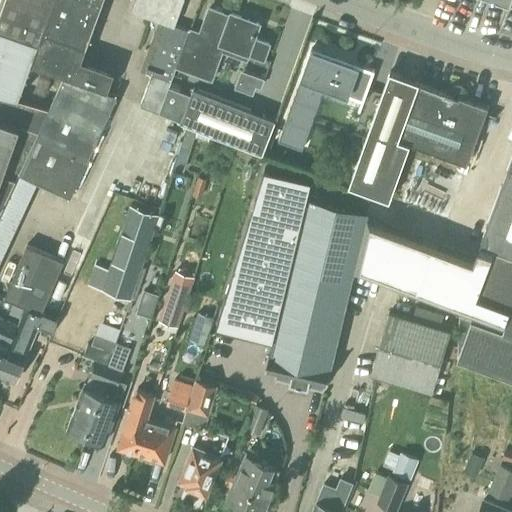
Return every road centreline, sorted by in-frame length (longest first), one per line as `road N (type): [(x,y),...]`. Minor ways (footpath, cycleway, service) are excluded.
road 1 (unknown): [(282,511),(298,456),(294,422),(279,396),(226,359)]
road 2 (unclassified): [(511,58),(336,0)]
